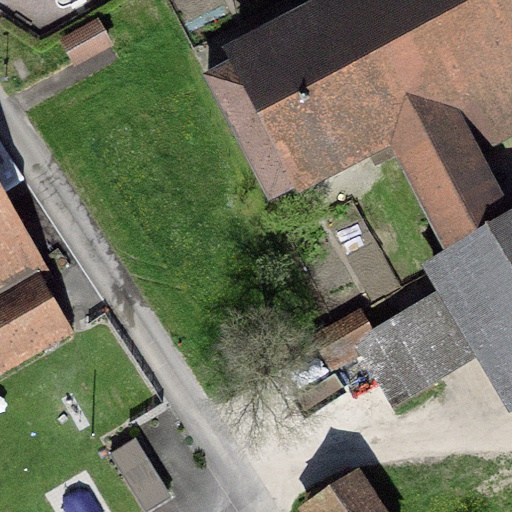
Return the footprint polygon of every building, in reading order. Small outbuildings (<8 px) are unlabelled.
[(429,269),(511,408),(511,406),(511,219),(495,228),(462,161),(511,134),(511,0),(353,0),(234,62),(235,64),(203,80),(266,200),(297,183),(298,185),(303,183),(304,185),(323,174),(314,157),(354,136),(363,152),(392,137),(454,255),(429,269)] [(93,27),(60,44),(71,64),(104,46),(93,27)] [(0,365),(63,330),(58,322),(33,277),(40,273),(0,204),(0,365)] [(323,365),(368,339),(355,316),(294,351),(303,365),(319,358),(323,365)] [(398,327),(360,351),(392,406),(433,382),(398,327)] [(111,463),(132,501),(153,489),(131,451),(111,463)] [(299,510),(299,511),(366,511),(376,506),(355,474),(299,510)]
